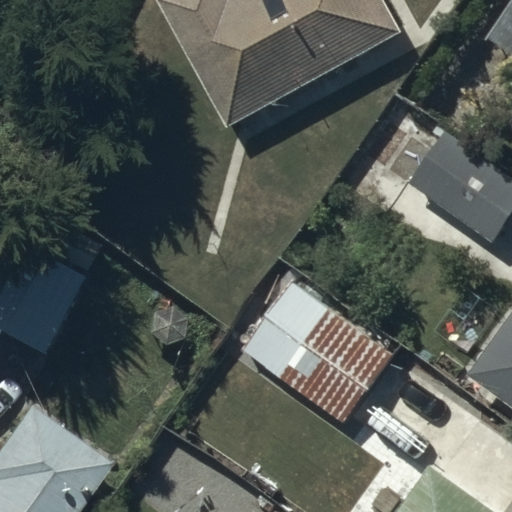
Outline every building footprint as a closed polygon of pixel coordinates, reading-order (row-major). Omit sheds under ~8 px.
[(163,0),(231,124),(406,30),(389,0),(163,0)] [(511,6),(490,37),(511,52),(511,6)] [(511,213),(511,175),(450,129),(413,178),(494,238),(511,213)] [(96,247),(54,222),(41,245),(83,269),(96,247)] [(84,280),(11,239),(0,258),(0,332),(41,355),(84,280)] [(396,355),(295,280),(246,347),(347,421),(396,355)] [(511,312),(471,370),(511,399),(511,312)] [(0,511),(75,511),(111,463),(32,406),(0,450),(0,511)] [(506,511),(436,462),(399,511),(506,511)]
